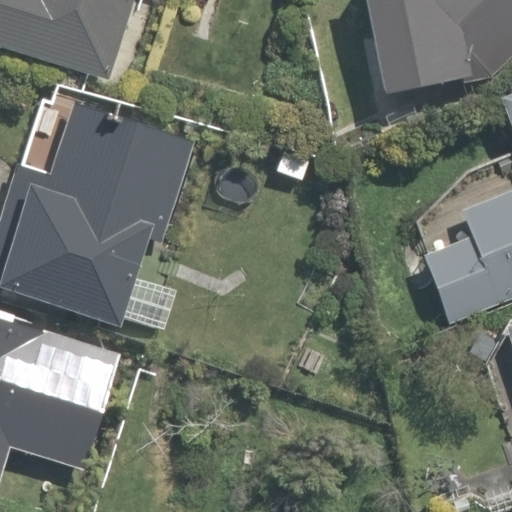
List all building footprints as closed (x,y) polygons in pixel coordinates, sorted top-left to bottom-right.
[(0,0),(0,47),(96,78),(121,0),(0,0)] [(468,76),(511,31),(511,0),(342,0),(364,93),(468,76)] [(432,317),(511,286),(511,82),(482,93),(511,171),(511,192),(448,217),(459,248),(413,265),(432,317)] [(191,144),(63,103),(36,187),(8,178),(0,202),(0,293),(152,342),(170,286),(129,273),(139,242),(158,248),(191,144)] [(107,352),(0,321),(0,437),(76,460),(107,352)] [(511,325),(497,332),(511,365),(511,325)]
